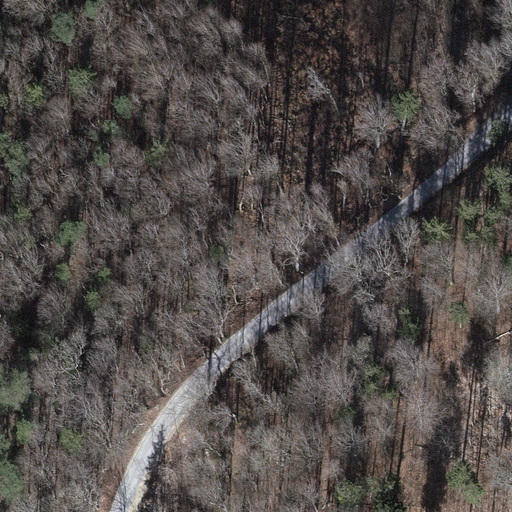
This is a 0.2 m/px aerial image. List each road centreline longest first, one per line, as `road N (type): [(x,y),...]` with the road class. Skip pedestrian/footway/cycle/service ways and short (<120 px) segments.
road 1 (tertiary): [(511,116),(229,357),(145,462),(125,511)]
road 2 (track): [(129,0),(0,94)]
